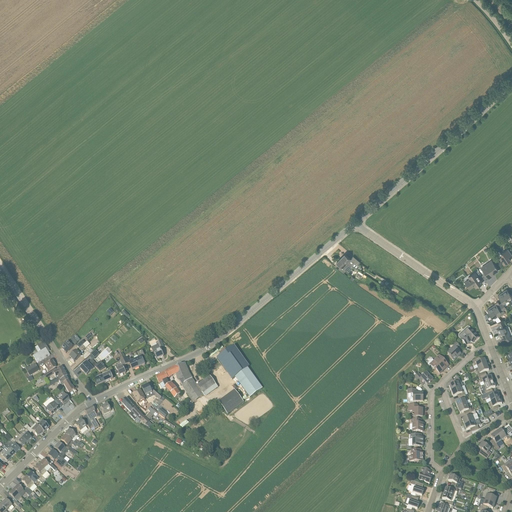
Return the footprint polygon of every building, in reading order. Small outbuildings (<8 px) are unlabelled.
[(511,255),(507,249),(501,254),(502,256),(499,258),(504,265),(511,261),(508,257),(511,255)] [(353,256),(351,259),(344,255),(340,259),(351,267),(352,266),(352,267),(353,267),(357,269),(359,266),(358,265),(360,262),(353,256)] [(334,266),(344,274),(346,271),(348,273),(353,268),(351,267),(340,259),(336,263),(334,266)] [(481,268),(484,272),(489,279),(492,277),(491,276),(498,271),(496,267),(495,266),(491,261),(481,268)] [(482,283),(475,273),(475,272),(468,277),(469,280),(465,283),(469,289),(474,286),(476,288),(482,283)] [(511,302),(510,299),(511,297),(507,290),(502,293),(507,301),(511,307),(511,302)] [(504,310),(506,308),(503,304),(507,301),(502,293),(498,296),(502,303),(500,305),(504,310)] [(491,308),(498,318),(506,312),(504,310),(500,305),(497,307),(496,304),(491,308)] [(501,321),(498,318),(491,308),(487,311),(494,321),(495,320),(498,323),(501,321)] [(505,323),(498,326),(499,329),(497,329),(499,335),(508,331),(506,326),(511,323),(511,320),(505,323)] [(462,340),(466,345),(471,341),(473,343),(478,338),(471,329),(465,334),(466,336),(462,340)] [(511,335),(511,333),(510,330),(508,331),(499,335),(501,340),(503,339),(504,342),(511,338),(511,335)] [(66,353),(78,342),(73,338),(68,342),(62,348),(66,353)] [(79,349),(83,345),(85,343),(83,340),(77,346),(79,348),(79,349)] [(49,351),(47,348),(44,342),(35,347),(39,353),(33,356),(37,363),(49,356),(47,352),(49,351)] [(458,350),(460,348),(455,342),(452,345),(450,347),(452,349),(447,353),(449,356),(449,357),(453,361),(461,354),(458,350)] [(79,354),(85,348),(83,345),(79,349),(79,348),(70,357),(74,362),(78,359),(81,356),(79,354)] [(161,352),(160,348),(153,351),(157,359),(163,356),(161,352)] [(91,349),(83,356),(86,359),(90,356),(91,355),(91,354),(94,351),(91,349)] [(91,355),(90,356),(93,359),(99,354),(96,350),(91,355)] [(145,365),(142,357),(145,356),(142,350),(136,353),(137,355),(134,357),(135,359),(139,367),(145,365)] [(436,369),(440,374),(443,371),(442,370),(448,365),(439,356),(430,365),(435,370),(436,369)] [(139,367),(135,359),(130,362),(127,357),(124,359),(127,365),(130,363),(132,370),(139,367)] [(110,363),(105,358),(95,367),(100,372),(106,369),(105,367),(110,363)] [(478,368),(487,365),(484,359),(479,361),(478,358),(472,361),(474,366),(477,365),(478,368)] [(123,366),(127,365),(124,359),(123,359),(120,361),(122,366),(117,369),(118,371),(120,376),(126,373),(124,368),(123,366)] [(45,369),(48,373),(49,372),(56,368),(54,366),(55,365),(52,360),(45,365),(47,368),(45,369)] [(88,363),(87,362),(80,369),(86,375),(95,367),(97,365),(92,360),(88,363)] [(169,370),(165,373),(156,377),(159,384),(162,383),(165,388),(174,398),(180,393),(177,389),(175,386),(176,385),(173,381),(170,384),(167,379),(168,379),(169,379),(173,376),(176,374),(177,378),(181,385),(192,378),(191,375),(189,372),(186,364),(185,363),(181,365),(181,364),(172,369),(169,370)] [(27,372),(37,366),(35,364),(29,367),(28,366),(22,370),(24,374),(27,372)] [(479,378),(485,375),(484,372),(489,371),(487,365),(478,368),(479,372),(477,373),(479,378)] [(37,366),(27,372),(30,376),(39,370),(37,366)] [(56,368),(49,372),(51,375),(53,374),(56,379),(58,377),(60,381),(66,377),(67,377),(61,368),(60,368),(57,370),(56,368)] [(247,368),(235,377),(250,397),(263,388),(247,368)] [(105,383),(113,379),(110,372),(102,376),(105,383)] [(423,381),(427,385),(433,380),(427,373),(422,378),(418,373),(414,377),(420,383),(423,381)] [(484,385),(493,382),(491,376),(486,378),(485,375),(479,378),(481,383),(483,382),(484,385)] [(97,386),(105,383),(102,376),(94,380),(97,386)] [(197,385),(203,394),(216,385),(210,376),(197,385)] [(64,383),(68,381),(66,377),(60,381),(58,377),(56,379),(45,386),(46,389),(52,385),(58,382),(61,386),(63,385),(64,383)] [(197,385),(196,384),(192,378),(181,385),(182,386),(193,402),(203,395),(203,394),(197,385)] [(451,391),(460,388),(459,385),(461,384),(459,378),(453,381),(454,384),(449,386),(451,391)] [(63,385),(66,389),(68,393),(74,390),(72,386),(71,387),(68,381),(64,383),(63,385)] [(485,394),(491,392),(490,389),(495,387),(493,382),(484,385),(485,388),(483,389),(485,394)] [(152,393),(151,389),(149,385),(142,388),(146,396),(152,393)] [(460,398),(465,395),(463,390),(461,391),(460,388),(451,391),(453,397),(458,395),(460,398)] [(163,397),(155,390),(153,393),(160,400),(162,402),(166,399),(163,397)] [(217,402),(226,415),(242,403),(233,390),(217,402)] [(413,402),(423,402),(423,394),(416,394),(416,390),(408,390),(408,394),(411,394),(411,397),(413,399),(413,402)] [(70,400),(65,394),(63,391),(60,394),(62,396),(59,399),(57,401),(61,407),(70,400)] [(145,399),(143,395),(140,391),(133,395),(138,403),(145,399)] [(491,402),(500,398),(497,393),(492,395),(491,392),(485,394),(487,400),(490,399),(491,402)] [(458,408),(467,405),(465,402),(468,401),(465,395),(460,398),(461,400),(456,402),(458,408)] [(61,407),(57,401),(56,400),(55,400),(54,401),(53,399),(51,398),(43,405),(52,415),(61,407)] [(492,411),(498,409),(497,406),(502,404),(500,398),(491,402),(492,405),(490,406),(492,411)] [(135,408),(130,403),(126,399),(122,403),(126,407),(131,412),(135,408)] [(110,412),(109,409),(107,405),(100,408),(104,415),(110,412)] [(412,417),(423,417),(423,408),(418,408),(418,405),(408,405),(408,409),(412,409),(412,417)] [(466,414),(472,412),(470,407),(468,407),(467,405),(458,408),(460,414),(465,412),(466,414)] [(87,417),(84,419),(89,428),(92,425),(94,429),(99,427),(94,419),(96,418),(97,417),(97,416),(92,407),(84,412),(87,417)] [(150,420),(153,415),(156,412),(153,410),(150,407),(148,409),(150,412),(145,417),(150,420)] [(144,417),(137,410),(135,408),(131,412),(129,414),(135,420),(138,417),(140,420),(141,420),(144,417)] [(158,412),(165,418),(168,414),(161,409),(158,412)] [(474,418),(473,415),(476,414),(475,411),(472,412),(466,414),(467,417),(462,419),(464,425),(475,421),(474,418)] [(34,418),(31,415),(29,417),(35,424),(37,426),(42,431),(44,433),(49,428),(42,422),(40,424),(39,423),(39,424),(34,418)] [(164,419),(163,421),(173,428),(175,426),(164,419)] [(413,432),(423,432),(423,423),(421,423),(421,420),(412,420),(411,424),(413,424),(413,432)] [(86,427),(84,425),(81,421),(75,425),(78,429),(80,432),(86,427)] [(475,421),(464,425),(466,430),(471,428),(473,431),(478,429),(475,421)] [(37,426),(35,424),(30,429),(26,423),(23,425),(26,429),(30,434),(32,432),(37,436),(42,431),(37,426)] [(28,435),(30,434),(26,429),(20,435),(27,442),(31,438),(28,435)] [(510,437),(508,435),(506,432),(504,434),(501,429),(496,433),(501,441),(506,437),(507,439),(510,437)] [(76,436),(73,433),(69,430),(65,435),(77,445),(79,442),(76,439),(77,437),(76,436)] [(496,444),(501,441),(496,433),(491,436),(494,441),(491,443),(496,451),(499,448),(496,444)] [(27,442),(20,435),(19,435),(15,439),(14,438),(12,439),(18,445),(20,444),(23,447),(27,442)] [(75,447),(77,445),(65,435),(61,440),(66,445),(64,448),(68,451),(68,450),(75,456),(77,453),(70,447),(72,445),(75,447)] [(413,439),(413,447),(423,447),(423,438),(420,438),(420,435),(411,435),(411,439),(413,439)] [(9,442),(11,444),(8,446),(16,454),(20,450),(17,447),(18,445),(12,439),(9,442)] [(64,448),(62,446),(58,443),(54,448),(58,452),(60,453),(58,455),(63,460),(63,459),(64,460),(66,457),(64,455),(68,451),(64,448)] [(481,450),(479,453),(487,459),(491,453),(488,451),(490,449),(482,443),(479,448),(481,450)] [(8,446),(6,445),(6,444),(4,446),(9,451),(7,453),(11,458),(16,454),(8,446)] [(7,453),(2,449),(0,450),(0,458),(2,461),(4,459),(7,462),(11,458),(7,453)] [(423,461),(423,453),(421,453),(421,450),(412,450),(412,457),(410,457),(410,461),(423,461)] [(58,455),(56,454),(52,451),(48,456),(51,459),(54,461),(56,458),(61,462),(60,464),(63,466),(66,462),(64,460),(63,459),(63,460),(58,455)] [(49,465),(47,463),(44,460),(39,464),(44,469),(49,465)] [(42,476),(46,472),(44,469),(39,464),(34,469),(37,471),(35,473),(44,482),(46,480),(42,476)] [(511,474),(511,466),(510,464),(507,466),(506,464),(501,467),(505,472),(508,470),(511,475),(511,474)] [(419,480),(430,484),(432,477),(429,476),(431,471),(422,468),(419,476),(419,477),(420,477),(419,480)] [(35,473),(33,475),(31,472),(26,477),(34,485),(38,480),(42,484),(44,482),(35,473)] [(460,482),(461,479),(450,476),(448,481),(452,482),(450,486),(458,489),(461,490),(463,483),(460,482)] [(34,485),(26,477),(22,482),(27,488),(26,489),(33,496),(34,495),(29,489),(34,485)] [(423,485),(416,483),(412,481),(411,484),(412,485),(409,492),(422,496),(424,491),(422,490),(423,485)] [(24,491),(18,485),(13,490),(21,497),(25,493),(29,496),(31,498),(33,496),(26,489),(24,491)] [(457,492),(458,489),(450,486),(449,489),(446,488),(444,494),(453,497),(454,491),(457,492)] [(495,503),(497,498),(493,497),(493,494),(494,494),(495,490),(489,488),(485,500),(495,503)] [(16,501),(21,497),(13,490),(9,494),(10,495),(8,497),(17,506),(19,505),(16,501)] [(419,498),(407,494),(404,505),(417,509),(419,504),(417,503),(419,498)] [(451,502),(453,497),(444,494),(442,499),(446,500),(445,503),(452,506),(454,503),(451,502)] [(493,509),(495,503),(485,500),(481,498),(478,507),(480,508),(486,510),(487,507),(493,509)] [(11,511),(14,508),(6,500),(0,505),(6,511),(9,509),(11,511)] [(451,509),(452,506),(445,503),(444,506),(440,505),(438,511),(442,511),(451,511),(453,510),(451,509)]
